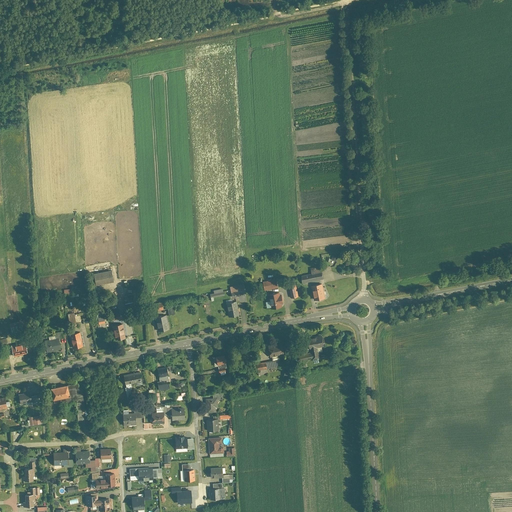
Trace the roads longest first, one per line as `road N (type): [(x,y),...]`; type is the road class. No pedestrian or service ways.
road 1 (track): [(345,0),(363,277)]
road 2 (tertiary): [(188,342),(0,380)]
road 3 (tertiary): [(363,324),(375,511)]
road 4 (tertiary): [(374,307),(511,280)]
road 5 (tertiary): [(313,317),(188,342)]
